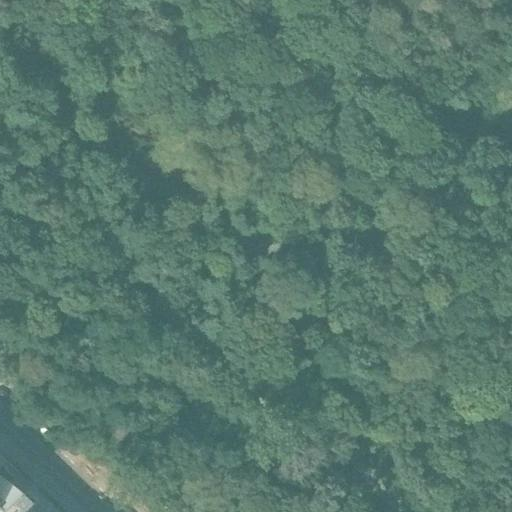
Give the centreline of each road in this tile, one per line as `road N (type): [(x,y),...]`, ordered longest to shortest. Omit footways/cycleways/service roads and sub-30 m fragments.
road 1 (unknown): [(372,511),(0,161)]
road 2 (residential): [(106,511),(0,410)]
